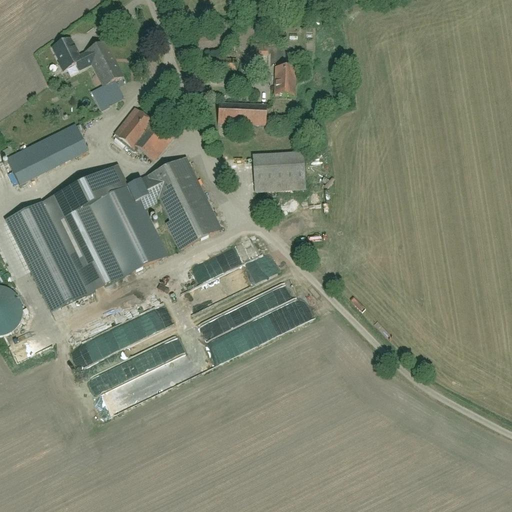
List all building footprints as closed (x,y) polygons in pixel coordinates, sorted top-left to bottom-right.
[(249,48),(249,56),(267,55),(266,47),(249,48)] [(121,101),(93,49),(82,55),(102,92),(92,97),(100,112),(121,101)] [(204,64),(204,78),(235,78),(235,64),(204,64)] [(276,70),(274,99),(296,100),(298,71),(276,70)] [(218,107),(217,127),(266,129),(267,109),(218,107)] [(134,111),(114,139),(154,167),(173,139),(134,111)] [(7,161),(21,189),(88,155),(75,128),(7,161)] [(302,156),(250,161),(254,199),(306,194),(302,156)] [(38,207),(85,302),(168,260),(144,213),(155,207),(179,254),(223,232),(187,162),(128,191),(116,168),(38,207)]
